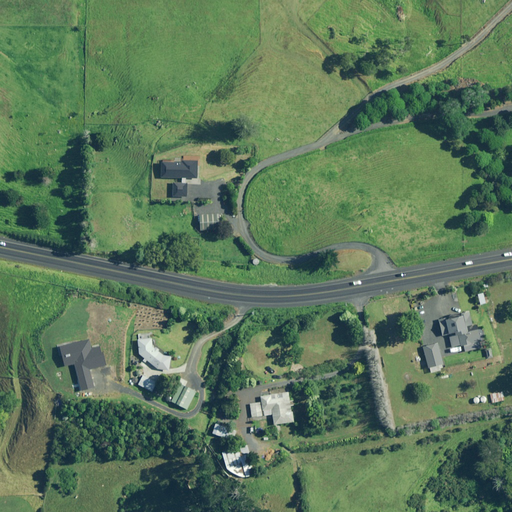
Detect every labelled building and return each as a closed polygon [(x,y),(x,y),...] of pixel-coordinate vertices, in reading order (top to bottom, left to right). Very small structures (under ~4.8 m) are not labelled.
[(198,179),(199,160),(176,159),(175,162),(161,162),(161,178),(181,178),(180,182),(173,182),(173,194),(188,195),(188,178),(198,179)] [(219,230),(219,214),(199,214),(199,230),(219,230)] [(471,325),(469,315),(438,321),(441,336),(450,334),(452,347),(463,345),(464,351),(481,348),(477,330),(466,332),(465,326),(471,325)] [(153,347),(153,339),(139,340),(139,354),(145,358),(143,361),(145,362),(147,360),(158,369),(168,371),(170,357),(163,355),(158,351),(160,348),(156,345),(154,348),(153,347)] [(442,364),(436,344),(422,347),(427,368),(430,368),(431,372),(440,370),(439,365),(442,364)] [(492,357),(489,347),(484,349),(487,359),(492,357)] [(120,375),(100,369),(96,383),(115,390),(120,375)] [(155,381),(143,375),(138,384),(150,391),(155,381)] [(197,391),(184,385),(175,403),(188,410),(197,391)] [(286,393),(261,396),(261,402),(250,404),(252,417),(273,415),(274,425),(295,422),(291,392),(286,393)] [(504,400),(502,392),(490,394),(491,403),(504,400)] [(236,431),(216,423),(212,433),(232,441),(236,431)] [(223,451),(227,468),(242,477),(255,474),(247,445),(223,451)]
